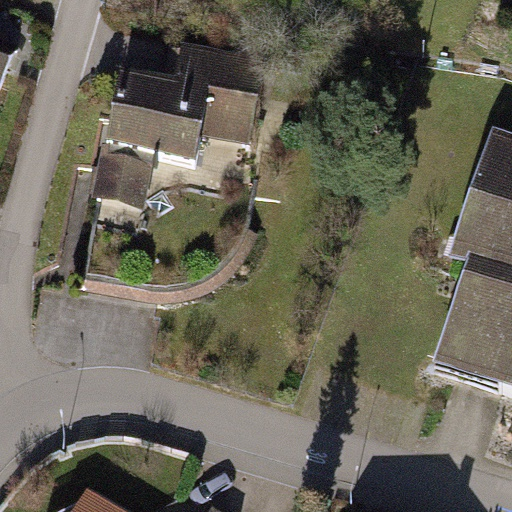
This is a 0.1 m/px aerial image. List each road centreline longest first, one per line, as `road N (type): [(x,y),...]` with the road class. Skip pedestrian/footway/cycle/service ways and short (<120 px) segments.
road 1 (residential): [(511,499),(157,399),(91,393),(34,410)]
road 2 (residential): [(34,410),(15,365),(18,240),(82,0)]
